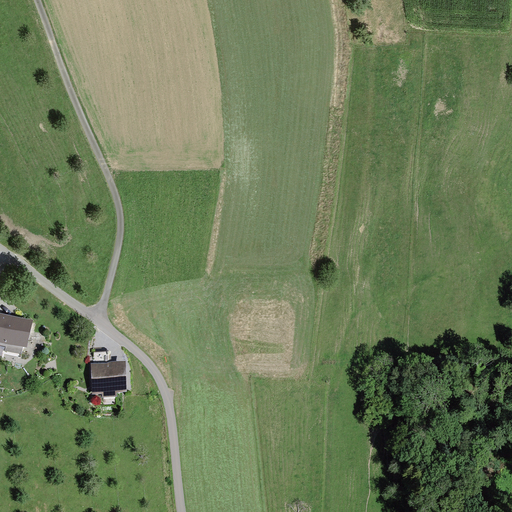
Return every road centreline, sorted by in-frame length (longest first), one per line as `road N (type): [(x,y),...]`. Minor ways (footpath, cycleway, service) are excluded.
road 1 (track): [(35,0),(118,201),(97,324)]
road 2 (residential): [(0,252),(147,359),(166,399),(181,511)]
